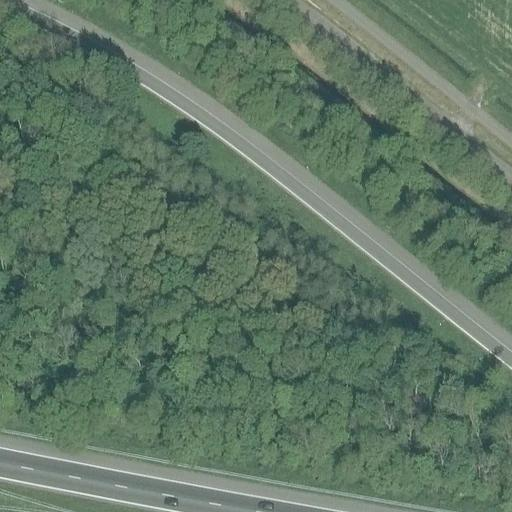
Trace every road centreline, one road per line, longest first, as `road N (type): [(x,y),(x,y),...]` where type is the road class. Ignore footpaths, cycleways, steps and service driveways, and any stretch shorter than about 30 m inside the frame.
road 1 (motorway): [(511,368),(193,120),(44,25),(0,7)]
road 2 (tertiary): [(511,183),(282,0)]
road 3 (motorway): [(283,511),(0,460)]
